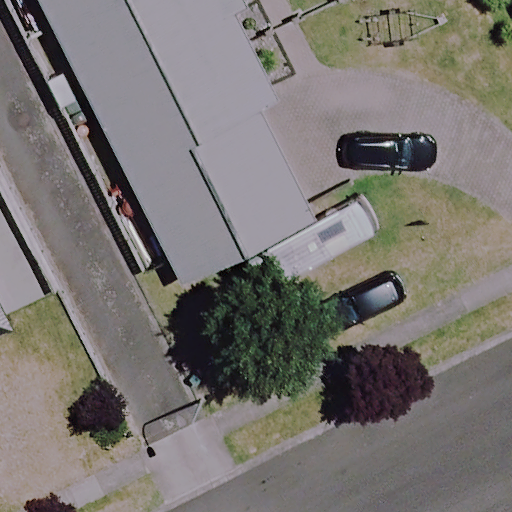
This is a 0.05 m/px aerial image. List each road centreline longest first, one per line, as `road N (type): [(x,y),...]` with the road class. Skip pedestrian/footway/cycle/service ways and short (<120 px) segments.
road 1 (unknown): [(0,46),(223,511)]
road 2 (residential): [(511,432),(351,511)]
